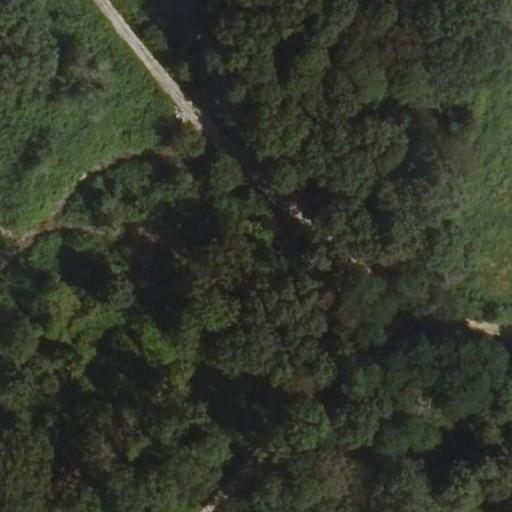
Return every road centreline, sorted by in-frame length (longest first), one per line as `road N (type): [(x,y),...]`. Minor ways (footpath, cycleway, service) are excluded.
road 1 (track): [(106,0),(386,318),(511,336)]
road 2 (track): [(386,318),(181,511)]
